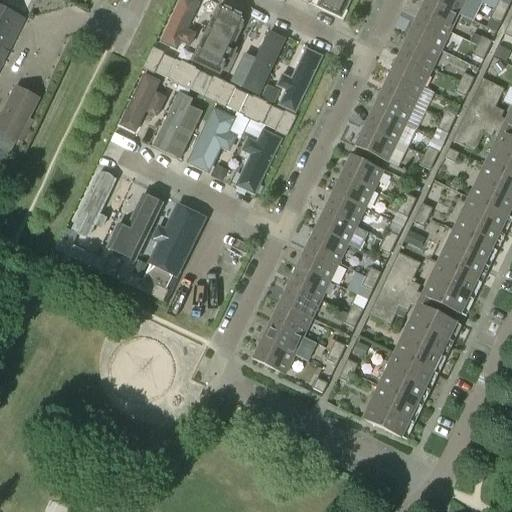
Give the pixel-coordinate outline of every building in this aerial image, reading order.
[(188,33),(200,7),(185,0),(182,0),(160,46),(178,55),(182,46),(189,49),(195,37),(188,33)] [(325,0),(322,7),(344,17),(352,0),(325,0)] [(449,33),(458,15),(427,0),(424,0),(416,17),(449,33)] [(427,0),(458,15),(464,0),(427,0)] [(498,1),(494,10),(504,15),(509,6),(498,1)] [(0,67),(24,20),(0,7),(0,67)] [(504,15),(494,10),(489,19),(500,24),(504,15)] [(440,52),(449,33),(416,17),(407,36),(440,52)] [(207,73),(225,81),(251,26),(233,18),(225,35),(213,29),(202,51),(215,57),(207,73)] [(511,39),(511,28),(507,26),(503,35),(511,39)] [(260,99),(287,43),(267,34),(240,89),(260,99)] [(431,70),(440,52),(407,36),(398,54),(431,70)] [(481,37),(476,47),(487,52),(491,43),(481,37)] [(476,47),(472,56),(482,61),(487,52),(476,47)] [(164,53),(152,48),(147,58),(142,69),(153,74),(164,53)] [(509,53),(499,48),(494,57),(504,62),(509,53)] [(304,54),(292,81),(281,76),(275,89),(285,93),(278,108),(296,117),(321,61),(304,54)] [(422,88),(431,70),(398,54),(390,73),(422,88)] [(183,76),(188,65),(180,61),(179,63),(175,61),(166,79),(171,81),(170,82),(178,86),(183,76)] [(493,70),(497,76),(505,70),(501,64),(493,70)] [(188,65),(183,76),(178,86),(185,90),(185,89),(190,91),(198,72),(194,70),(195,69),(188,65)] [(414,107),(422,88),(390,73),(381,91),(414,107)] [(463,74),(459,83),(469,88),(474,79),(463,74)] [(160,84),(144,76),(118,128),(133,136),(144,114),(156,121),(166,102),(154,96),(160,84)] [(202,98),(214,104),(219,93),(224,83),(213,77),(202,98)] [(451,142),(448,149),(459,154),(462,147),(474,152),(482,135),(491,139),(494,133),(497,134),(504,120),(500,118),(503,112),(495,108),(504,90),(482,80),(451,142)] [(225,109),(235,88),(224,83),(219,93),(214,104),(225,109)] [(469,88),(459,83),(454,93),(464,98),(469,88)] [(0,134),(17,143),(40,99),(14,86),(0,114),(0,134)] [(250,121),(257,124),(257,123),(262,125),(270,107),(266,105),(267,103),(272,106),(279,92),(266,86),(259,100),(260,100),(255,111),(250,121)] [(381,91),(372,110),(404,126),(414,107),(381,91)] [(194,104),(175,95),(149,147),(169,157),(178,138),(189,143),(202,116),(190,110),(194,104)] [(250,121),(255,111),(260,100),(259,100),(252,96),(251,98),(247,96),(238,114),(243,116),(242,117),(250,121)] [(236,122),(211,110),(185,165),(207,176),(219,152),(227,156),(235,140),(229,137),(236,122)] [(404,126),(372,110),(363,128),(396,143),(404,126)] [(445,111),(441,120),(451,125),(456,116),(445,111)] [(274,132),(285,138),(286,138),(291,128),(296,117),(295,117),(284,112),(274,132)] [(451,125),(441,120),(436,129),(447,135),(451,125)] [(386,163),(396,143),(363,128),(354,147),(386,163)] [(255,145),(247,141),(240,155),(248,159),(234,189),(255,199),(282,143),(261,133),(255,145)] [(425,299),(459,315),(511,205),(511,138),(504,135),(425,299)] [(433,138),(423,157),(434,162),(443,143),(433,138)] [(459,154),(448,149),(443,159),(454,164),(459,154)] [(382,172),(350,156),(340,175),(373,191),(382,172)] [(419,166),(429,171),(434,162),(423,157),(419,166)] [(0,184),(8,167),(0,163),(0,184)] [(364,210),(373,191),(340,175),(331,194),(364,210)] [(100,220),(116,185),(99,177),(72,234),(89,242),(94,231),(102,235),(108,223),(100,220)] [(104,253),(135,268),(167,200),(144,189),(124,232),(116,228),(104,253)] [(355,228),(364,210),(331,194),(322,212),(355,228)] [(405,195),(400,204),(411,209),(415,200),(405,195)] [(396,214),(406,219),(411,209),(400,204),(396,214)] [(417,214),(428,219),(432,210),(422,205),(417,214)] [(175,207),(146,268),(176,282),(206,221),(175,207)] [(314,230),(346,246),(355,228),(322,212),(314,230)] [(423,228),(428,219),(417,214),(412,223),(423,228)] [(377,229),(380,219),(365,215),(362,226),(377,229)] [(338,264),(346,246),(314,230),(305,248),(338,264)] [(387,232),(383,241),(393,246),(398,237),(387,232)] [(409,232),(403,242),(419,250),(424,239),(409,232)] [(67,256),(71,247),(67,244),(67,243),(59,240),(54,250),(67,256)] [(393,246),(383,241),(378,250),(389,255),(393,246)] [(329,283),(338,264),(305,248),(296,267),(329,283)] [(101,273),(106,262),(84,252),(79,262),(101,273)] [(420,265),(398,254),(368,316),(390,327),(395,315),(403,319),(406,312),(407,313),(410,307),(414,309),(420,295),(417,293),(420,287),(411,283),(420,265)] [(320,302),(329,283),(296,267),(287,286),(320,302)] [(370,269),(365,278),(376,283),(380,274),(370,269)] [(138,291),(142,282),(138,279),(139,278),(124,271),(123,272),(119,270),(114,279),(138,291)] [(354,284),(371,292),(376,283),(365,278),(358,275),(354,284)] [(162,303),(168,292),(155,286),(150,297),(162,303)] [(311,320),(320,302),(287,286),(278,304),(311,320)] [(352,305),(347,315),(358,320),(363,311),(362,310),(367,301),(356,296),(351,305),(352,305)] [(270,322),(302,338),(311,320),(278,304),(270,322)] [(366,422),(400,439),(456,323),(421,307),(366,422)] [(358,320),(347,315),(343,324),(353,329),(358,320)] [(293,356),(302,338),(270,322),(261,341),(293,356)] [(293,356),(261,341),(251,360),(284,376),(293,356)] [(334,342),(330,352),(340,357),(345,347),(334,342)] [(366,348),(357,343),(352,354),(361,358),(366,348)] [(340,357),(330,352),(325,361),(336,366),(340,357)] [(357,366),(347,361),(342,370),(353,375),(357,366)] [(338,379),(348,384),(353,375),(342,370),(338,379)] [(322,394),(327,385),(316,380),(312,389),(322,394)]
